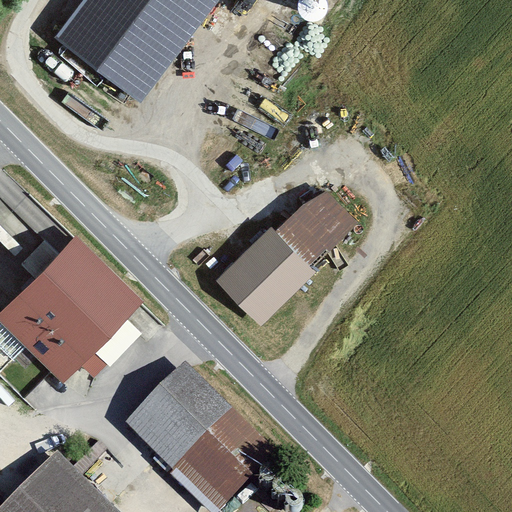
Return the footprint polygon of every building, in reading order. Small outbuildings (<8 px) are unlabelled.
[(81,0),(57,33),(143,96),(214,0),(81,0)] [(314,179),(215,276),(262,323),(360,226),(314,179)] [(0,303),(0,323),(62,383),(138,303),(67,235),(0,303)] [(187,366),(127,426),(213,511),(223,511),(278,457),(187,366)] [(110,511),(52,457),(0,511),(110,511)]
